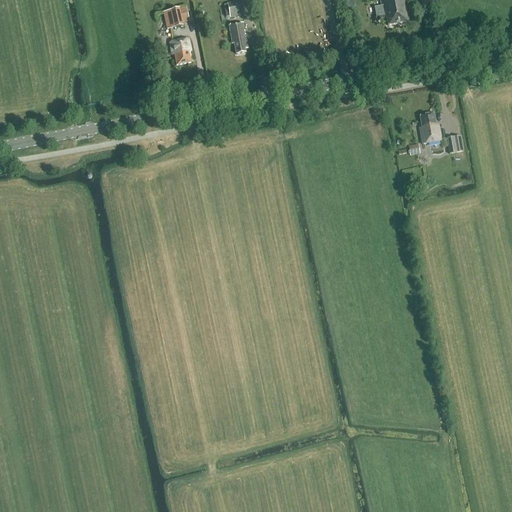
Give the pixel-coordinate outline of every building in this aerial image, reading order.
[(385,14),(385,15),(381,16),(379,9),(374,10),(376,21),(386,19),(388,26),(407,22),(405,11),(408,11),(405,0),(379,0),(383,15),(385,14)] [(230,18),(249,15),(246,2),(228,5),(228,6),(224,6),(226,18),(230,17),(230,18)] [(167,31),(183,28),(179,10),(164,13),(167,31)] [(244,32),(243,24),(229,27),(232,45),(234,45),(236,56),(245,54),(245,50),(248,49),(245,36),(244,36),(243,32),(244,32)] [(176,66),(190,64),(188,53),(190,52),(188,41),(170,44),(172,56),(174,56),(176,66)] [(421,146),(442,143),(439,125),(436,125),(434,115),(419,117),(421,129),(418,129),(421,146)] [(449,155),(457,154),(455,138),(446,139),(449,155)] [(420,154),(418,145),(409,147),(410,156),(420,154)]
